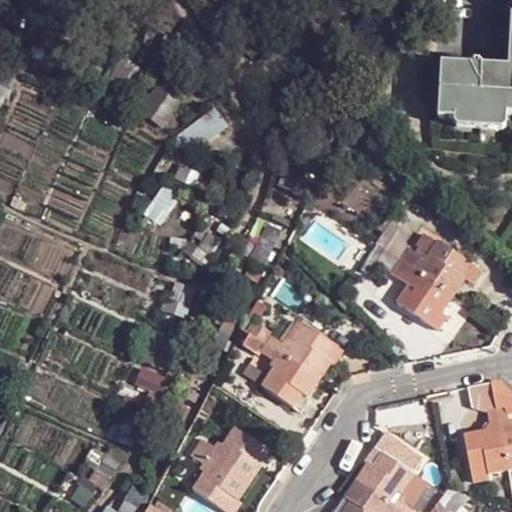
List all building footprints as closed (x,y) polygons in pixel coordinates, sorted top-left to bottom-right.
[(511,15),(510,62),(444,61),(441,115),(457,116),(508,118),(508,111),(511,111),(511,15)] [(176,139),(189,158),(228,132),(215,113),(176,139)] [(463,125),(501,127),(508,118),(457,116),(458,120),(463,125)] [(164,229),(181,199),(164,189),(147,219),(164,229)] [(395,219),(379,244),(403,259),(410,251),(407,249),(409,246),(404,230),(395,219)] [(410,251),(403,259),(456,294),(464,283),(469,274),(464,271),(472,260),(442,240),(429,258),(423,259),(410,251)] [(399,267),(403,259),(379,244),(363,268),(366,270),(395,268),(396,265),(399,267)] [(450,303),(456,294),(403,259),(399,267),(410,276),(412,284),(400,303),(429,322),(439,309),(443,311),(450,303)] [(480,265),(472,260),(464,271),(469,274),(472,277),(480,265)] [(268,343),(273,336),(275,332),(258,322),(251,332),(268,343)] [(268,343),(321,377),(327,368),(333,359),(328,357),(336,344),(306,325),(294,343),(287,346),(273,336),(268,343)] [(251,332),(244,343),(262,355),(264,352),(268,343),(251,332)] [(315,387),(321,377),(268,343),(264,352),(275,360),(277,369),(265,386),(294,405),(304,393),(309,396),(315,387)] [(344,349),(336,344),(328,357),(333,359),(337,362),(344,349)] [(493,381),(469,387),(472,406),(489,408),(497,406),(494,385),(493,381)] [(497,406),(507,405),(505,392),(497,385),(494,385),(497,406)] [(304,411),(312,399),(309,396),(304,393),(294,405),(304,411)] [(511,419),(511,418),(507,405),(497,406),(511,468),(511,419)] [(466,434),(473,470),(487,467),(490,473),(511,468),(497,406),(489,408),(491,423),(486,430),(477,432),(466,434)] [(267,466),(276,453),(267,447),(237,428),(225,447),(219,448),(205,439),(200,448),(194,455),(207,464),(208,471),(195,490),(225,509),(228,511),(236,511),(243,503),(239,501),(251,482),(264,464),(267,466)] [(395,438),(387,452),(415,470),(422,461),(395,438)] [(415,470),(387,452),(377,465),(372,461),(359,479),(409,511),(415,511),(421,505),(404,496),(402,489),(415,470)] [(487,467),(473,470),(476,479),(489,476),(490,473),(487,467)] [(346,511),(409,511),(359,479),(354,487),(349,497),(353,500),(346,511)] [(445,492),(435,505),(438,511),(468,511),(469,511),(445,492)] [(164,511),(165,511),(150,503),(145,511),(164,511)]
